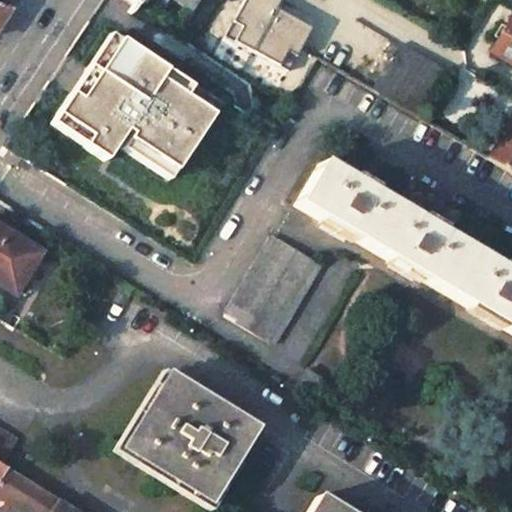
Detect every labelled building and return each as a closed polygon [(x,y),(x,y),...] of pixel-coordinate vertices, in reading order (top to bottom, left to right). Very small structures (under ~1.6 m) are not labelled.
[(126,0),(136,7),(141,0),(169,0),(187,10),(193,0),(126,0)] [(250,0),(240,0),(215,47),(277,82),(301,41),(266,21),(271,11),(250,0)] [(511,19),(509,17),(501,30),(495,26),(488,38),(494,42),(486,54),(511,69),(511,19)] [(212,107),(104,35),(45,125),(100,162),(120,133),(125,137),(117,150),(163,181),(212,107)] [(442,71),(398,45),(370,91),(415,117),(442,71)] [(511,111),(486,154),(511,169),(511,111)] [(511,280),(316,165),(292,206),(511,335),(511,280)] [(38,253),(0,229),(0,287),(12,295),(38,253)] [(267,238),(220,317),(268,345),(315,267),(267,238)] [(316,378),(302,369),(294,383),(308,391),(316,378)] [(210,403),(166,376),(145,410),(131,433),(120,451),(208,506),(219,488),(233,465),(254,431),(223,411),(219,416),(207,408),(210,403)] [(223,411),(210,403),(207,408),(219,416),(223,411)] [(16,444),(0,434),(0,466),(2,468),(16,444)] [(73,511),(2,468),(0,471),(0,503),(14,511),(73,511)] [(322,480),(318,486),(346,505),(351,497),(322,480)] [(375,511),(351,497),(346,505),(318,486),(302,511),(375,511)]
